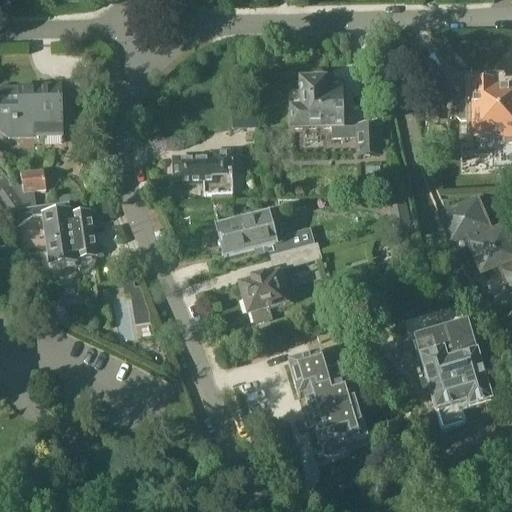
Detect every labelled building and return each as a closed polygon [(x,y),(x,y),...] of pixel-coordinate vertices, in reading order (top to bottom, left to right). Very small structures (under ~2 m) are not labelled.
[(292,110),(292,130),(331,130),(331,142),(344,142),(344,141),(356,141),(356,130),(344,130),(343,86),(334,86),(334,81),(317,81),(314,80),(309,80),(306,81),(302,81),(302,110),(292,110)] [(10,141),(63,139),(61,87),(21,89),(21,90),(0,90),(0,129),(1,133),(7,130),(10,141)] [(511,87),(507,88),(507,89),(504,92),(493,92),(493,87),(472,88),(472,97),(460,97),(456,101),(457,118),(460,122),(473,122),(474,156),(493,156),(493,170),(511,169),(511,87)] [(233,130),(257,129),(256,113),(232,114),(233,130)] [(428,123),(428,144),(449,144),(449,123),(428,123)] [(381,156),(380,129),(356,130),(356,141),(356,156),(381,156)] [(232,178),(235,178),(234,154),(228,155),(226,152),(221,152),(218,155),(212,155),(213,160),(175,162),(175,169),(173,171),(173,177),(175,179),(176,186),(204,185),(204,198),(212,197),(212,203),(232,203),(232,196),(233,196),(232,178)] [(24,195),(46,192),(44,174),(22,176),(24,195)] [(511,176),(501,177),(502,192),(511,191),(511,176)] [(0,205),(17,229),(32,218),(30,216),(27,210),(11,188),(0,195),(0,205)] [(33,215),(34,218),(43,217),(50,266),(78,262),(77,260),(96,258),(90,215),(71,218),(70,204),(27,210),(30,216),(33,215)] [(450,224),(445,226),(448,234),(456,253),(471,247),(482,274),(500,267),(511,295),(511,294),(511,248),(504,230),(486,238),(483,231),(487,229),(476,204),(447,216),(450,224)] [(411,227),(406,206),(389,210),(395,231),(411,227)] [(283,245),(275,247),(268,217),(217,231),(224,260),(263,250),(266,260),(314,246),(310,231),(287,238),(283,245)] [(271,260),(275,273),(251,280),(252,284),(242,287),(246,302),(243,303),(247,316),(252,315),(255,327),(272,322),(269,312),(291,306),(286,287),(282,272),(289,270),(289,269),(321,260),(317,246),(271,260)] [(10,249),(0,248),(0,262),(10,262),(10,249)] [(130,297),(132,312),(147,309),(140,289),(135,289),(133,275),(118,278),(119,285),(122,285),(124,298),(130,297)] [(343,316),(313,328),(320,345),(336,338),(349,333),(350,332),(343,316)] [(461,413),(491,404),(476,355),(467,325),(414,341),(420,360),(436,414),(441,431),(444,432),(463,427),(465,424),(461,413)] [(349,333),(336,338),(346,362),(359,357),(349,333)] [(346,448),(367,441),(350,384),(349,384),(345,371),(326,376),(320,356),(289,365),(299,400),(306,398),(320,447),(322,446),(325,457),(328,459),(345,454),(347,451),(346,448)]
